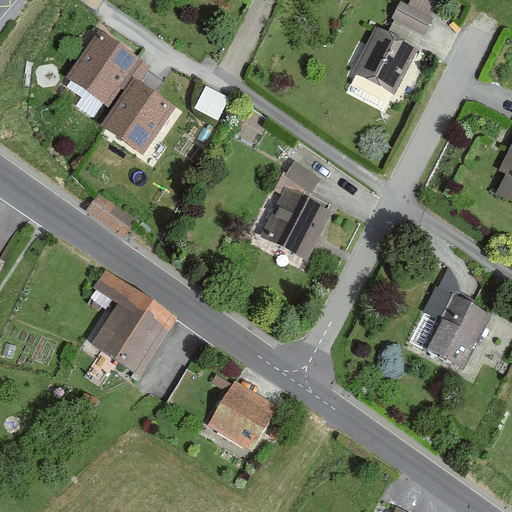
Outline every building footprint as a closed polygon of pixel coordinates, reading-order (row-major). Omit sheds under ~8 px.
[(438,5),(426,0),(414,0),(410,9),(399,5),(392,21),(425,35),(438,5)] [(416,51),(379,34),(357,81),(395,98),(416,51)] [(139,64),(98,36),(64,85),(105,113),(139,64)] [(172,114),(132,89),(104,132),(144,157),(172,114)] [(206,89),(199,108),(221,116),(228,97),(206,89)] [(511,143),(489,190),(511,201),(511,143)] [(316,191),(319,170),(291,166),(288,187),(316,191)] [(324,214),(282,196),(263,240),(304,258),(324,214)] [(176,332),(98,285),(86,305),(108,318),(82,361),(137,395),(176,332)] [(489,316),(449,300),(427,354),(467,370),(489,316)] [(277,410),(216,374),(206,391),(228,403),(212,429),(252,453),(277,410)]
